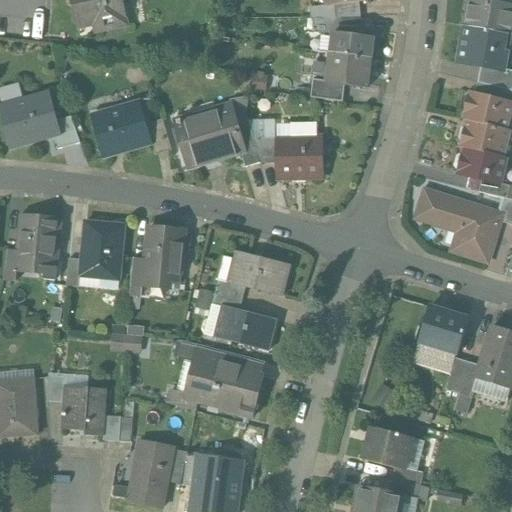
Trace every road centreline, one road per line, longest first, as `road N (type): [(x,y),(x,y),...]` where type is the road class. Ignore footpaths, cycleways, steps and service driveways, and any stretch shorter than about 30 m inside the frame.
road 1 (residential): [(359,251),(185,201),(0,178)]
road 2 (residential): [(292,511),(359,251)]
road 3 (residential): [(359,251),(417,52),(422,0)]
road 4 (residential): [(511,298),(359,251)]
road 5 (residential): [(84,511),(86,464),(0,463)]
